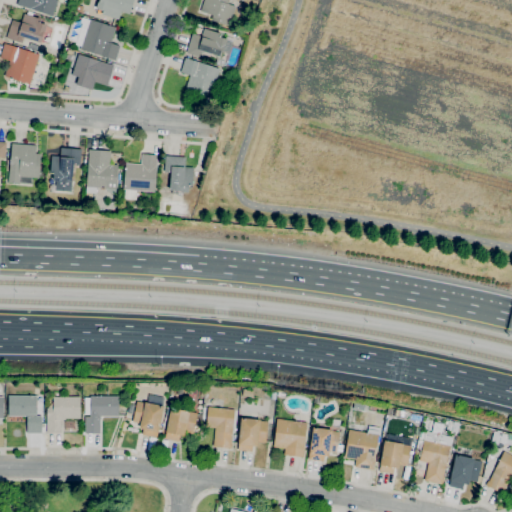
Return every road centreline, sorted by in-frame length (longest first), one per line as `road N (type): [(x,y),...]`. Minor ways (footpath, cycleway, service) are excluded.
road 1 (residential): [(0,465),(228,478),(425,511)]
road 2 (motorway): [(511,318),(356,285),(197,266)]
road 3 (motorway): [(0,324),(265,341)]
road 4 (motorway): [(0,346),(265,341)]
road 5 (motorway): [(265,341),(511,388)]
road 6 (tertiary): [(0,108),(211,126)]
road 7 (motorway): [(197,266),(0,257)]
road 8 (residential): [(168,0),(132,119)]
